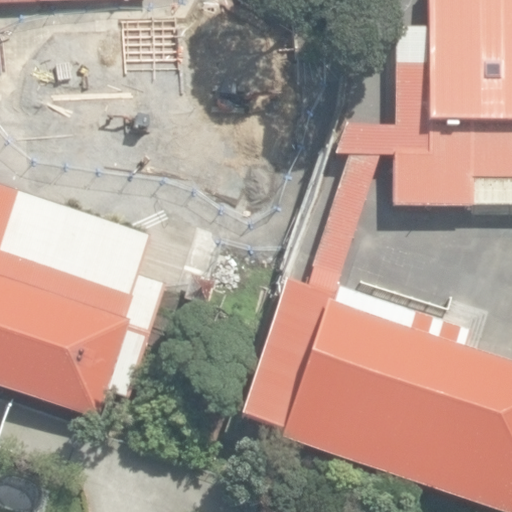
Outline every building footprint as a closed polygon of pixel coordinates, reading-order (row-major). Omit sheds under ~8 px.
[(395,126),(394,126),(393,159),(393,207),(471,209),(511,208),(511,0),(431,0),(426,30),(397,30),(395,126)] [(334,159),(340,138),(259,109),(207,253),(289,281),(334,159)] [(345,126),(340,138),(334,159),(347,159),(306,289),(334,297),(337,287),(377,159),(393,159),(394,126),(345,126)] [(194,154),(214,163),(225,141),(204,131),(194,154)] [(0,389),(99,422),(132,322),(125,319),(132,299),(2,255),(16,213),(0,207),(0,389)] [(470,332),(337,287),(334,297),(306,289),(285,283),(241,420),(281,433),(278,443),(484,511),(511,511),(511,366),(464,350),(470,332)]
